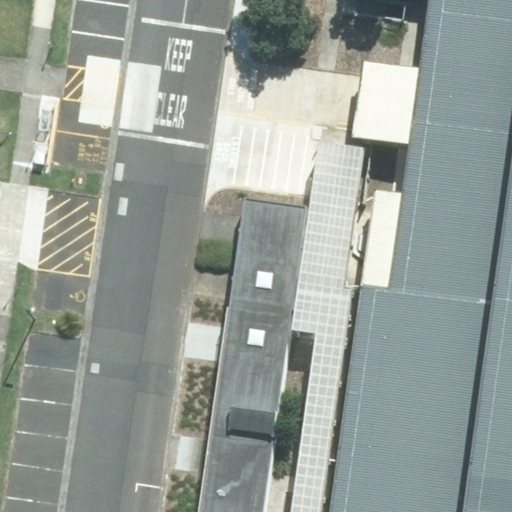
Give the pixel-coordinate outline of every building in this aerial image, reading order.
[(327,511),(511,511),(511,0),(424,0),(416,67),(405,144),(399,191),(386,284),(360,280),(327,511)] [(353,137),(405,144),(410,105),(416,67),(363,60),(357,102),(353,137)] [(365,146),(319,140),(293,327),(318,331),(293,511),(327,511),(360,280),(346,284),(365,146)] [(373,188),(360,280),(386,284),(399,191),(373,188)] [(207,457),(199,511),(265,511),(293,327),(308,206),(243,197),(223,341),(207,457)]
